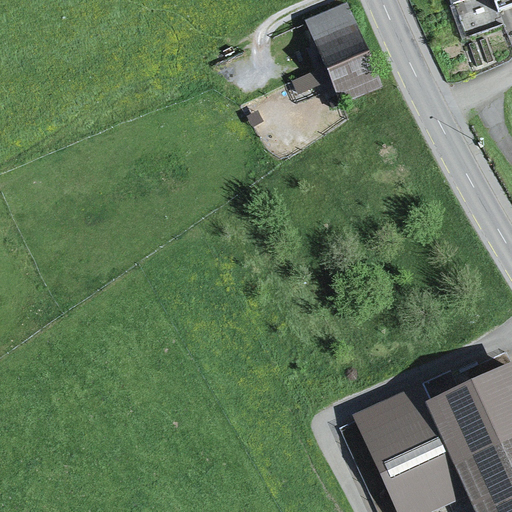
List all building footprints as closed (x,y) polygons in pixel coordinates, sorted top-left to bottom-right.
[(511,0),(447,0),(451,12),(484,0),(493,0),(499,15),(511,10),(511,0)] [(349,7),(307,24),(325,70),(331,85),(340,108),(383,91),(349,7)] [(331,85),(325,70),(292,84),(298,98),(331,85)] [(259,114),(248,121),(254,130),(265,124),(259,114)] [(451,373),(351,419),(393,511),(443,511),(469,500),(473,511),(511,511),(511,363),(507,353),(453,378),(451,373)]
